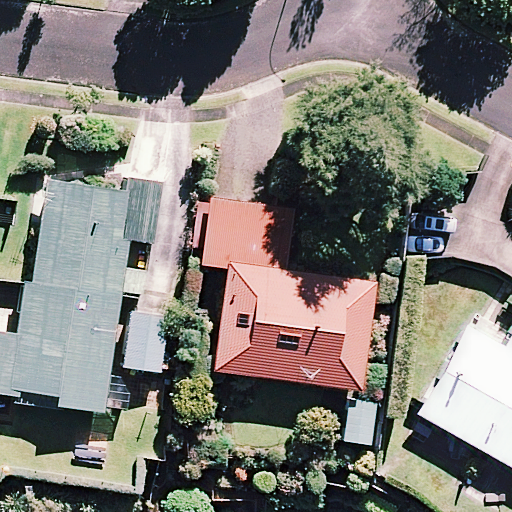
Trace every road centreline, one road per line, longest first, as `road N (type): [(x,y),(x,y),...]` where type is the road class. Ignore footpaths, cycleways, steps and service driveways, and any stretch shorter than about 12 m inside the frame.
road 1 (residential): [(0,24),(198,47),(345,15)]
road 2 (residential): [(511,101),(345,15)]
